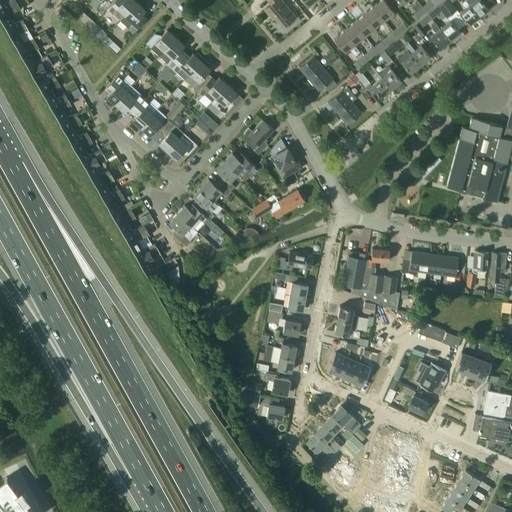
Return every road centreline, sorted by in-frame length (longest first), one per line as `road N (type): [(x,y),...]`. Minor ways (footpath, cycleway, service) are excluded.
road 1 (motorway): [(264,511),(62,218),(13,167)]
road 2 (motorway): [(205,511),(13,167)]
road 3 (motorway): [(0,219),(140,474)]
road 4 (residential): [(324,174),(366,141),(369,123),(511,6)]
road 5 (motorway): [(0,271),(81,404),(140,474)]
road 6 (residential): [(375,407),(361,484),(354,499),(344,499),(296,446),(307,376)]
road 7 (residential): [(307,376),(332,241),(347,209)]
road 8 (residential): [(511,242),(445,239),(347,209)]
road 9 (residential): [(120,137),(38,0)]
road 10 (residential): [(178,185),(265,90)]
road 11 (residential): [(257,78),(352,0)]
